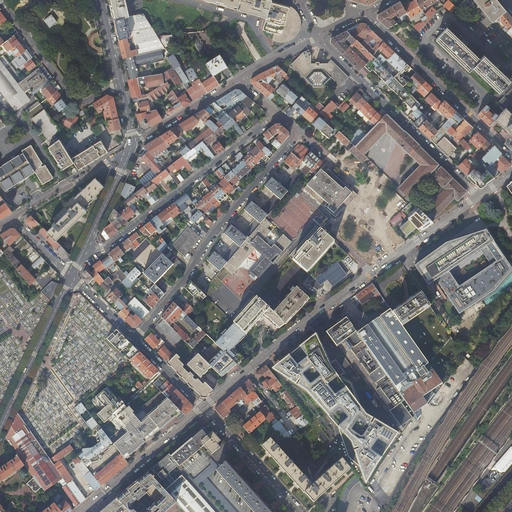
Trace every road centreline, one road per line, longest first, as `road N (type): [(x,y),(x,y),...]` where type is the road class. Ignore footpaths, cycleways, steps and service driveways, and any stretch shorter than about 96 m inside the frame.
road 1 (secondary): [(247,369),(479,196)]
road 2 (residential): [(293,141),(134,338)]
road 3 (residential): [(85,248),(104,247),(265,122)]
road 4 (residential): [(511,152),(364,13)]
road 5 (residential): [(336,56),(479,196)]
road 6 (residential): [(0,1),(78,100),(119,83)]
road 7 (secondary): [(72,276),(0,428)]
road 8 (secondary): [(80,511),(204,406)]
road 9 (residential): [(297,511),(204,406)]
